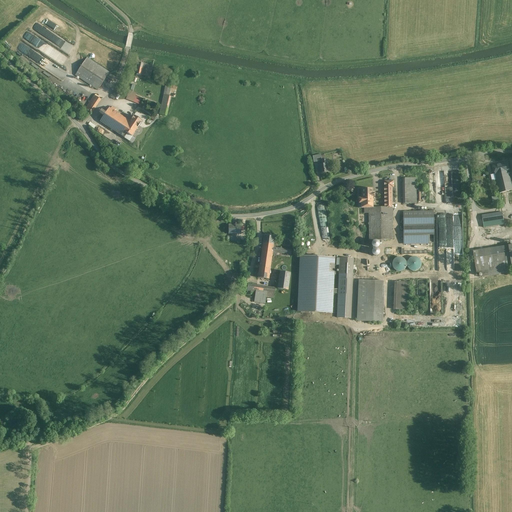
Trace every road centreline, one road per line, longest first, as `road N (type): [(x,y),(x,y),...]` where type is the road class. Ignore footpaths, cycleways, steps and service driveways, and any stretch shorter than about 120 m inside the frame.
road 1 (unclassified): [(511,150),(399,164),(343,179),(279,212),(226,217),(175,203),(110,166),(80,126),(0,54)]
road 2 (track): [(27,511),(32,449),(121,408),(254,276)]
